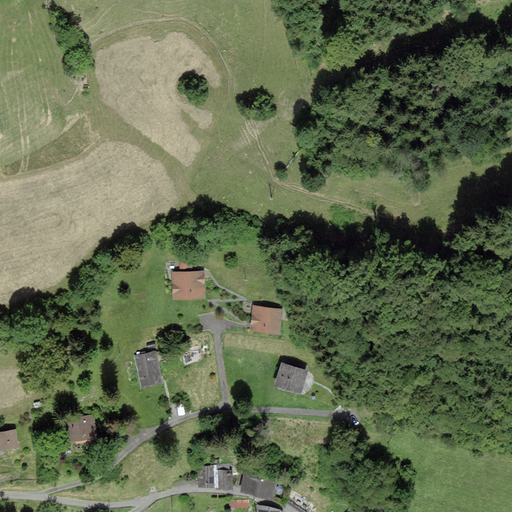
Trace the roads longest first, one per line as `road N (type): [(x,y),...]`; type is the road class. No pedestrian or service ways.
road 1 (residential): [(40,497),(93,478),(141,437),(192,415),(227,407),(353,416)]
road 2 (residential): [(292,511),(245,492),(202,488),(114,504),(40,497)]
